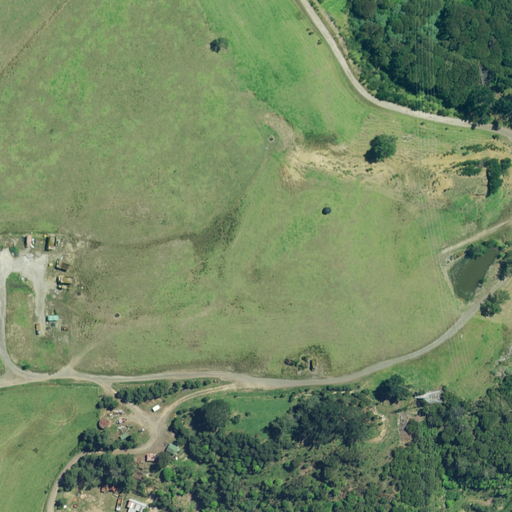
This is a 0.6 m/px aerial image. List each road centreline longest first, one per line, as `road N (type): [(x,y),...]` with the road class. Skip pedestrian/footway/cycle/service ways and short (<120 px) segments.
road 1 (track): [(0,372),(313,371)]
road 2 (track): [(61,511),(67,474),(83,452),(141,443),(216,366)]
road 3 (track): [(0,246),(12,251),(12,330),(24,369)]
